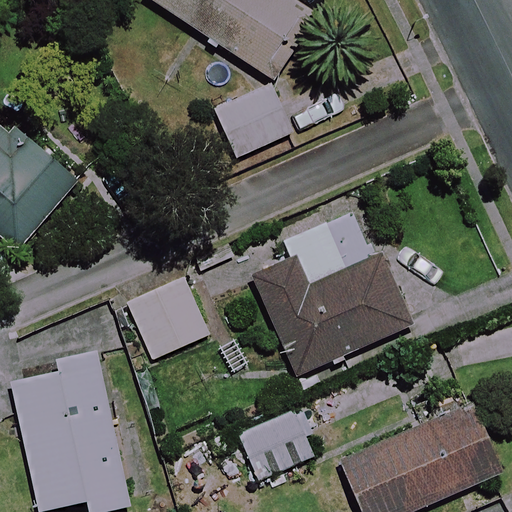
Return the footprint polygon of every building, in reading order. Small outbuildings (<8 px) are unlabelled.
[(315,19),(285,0),(146,0),(274,82),(315,19)] [(290,135),(268,86),(211,112),(232,161),(290,135)] [(79,185),(8,121),(0,130),(0,243),(14,256),(79,185)] [(409,325),(358,211),(286,243),(292,257),(246,277),(292,378),(409,325)] [(208,338),(183,279),(124,304),(150,363),(208,338)] [(114,511),(129,509),(91,358),(57,366),(59,374),(6,387),(36,511),(47,511),(83,503),(85,511),(114,511)] [(411,511),(497,475),(466,404),(333,461),(355,511),(411,511)] [(313,456),(292,411),(235,437),(255,482),(313,456)]
